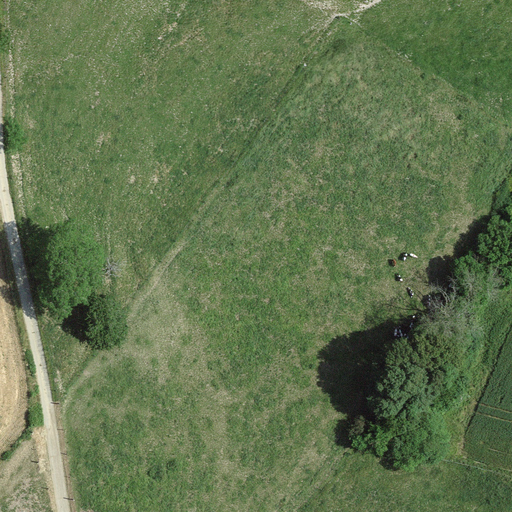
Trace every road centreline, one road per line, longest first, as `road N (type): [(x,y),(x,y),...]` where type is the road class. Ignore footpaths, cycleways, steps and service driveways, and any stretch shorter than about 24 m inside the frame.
road 1 (track): [(511,134),(344,428),(274,511)]
road 2 (track): [(65,511),(0,121)]
